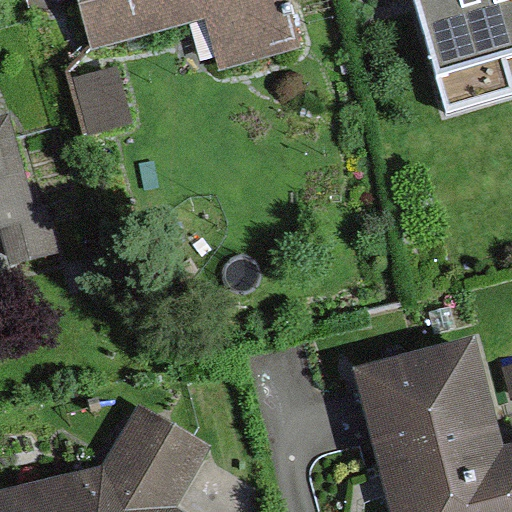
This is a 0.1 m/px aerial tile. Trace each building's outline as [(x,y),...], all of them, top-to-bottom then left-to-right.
[(86,0),(101,55),(207,27),(220,77),(300,56),(285,0),(86,0)] [(511,103),(511,0),(410,0),(446,121),(511,103)] [(88,141),(139,128),(123,69),(72,83),(88,141)] [(0,249),(7,276),(64,260),(50,208),(35,212),(9,118),(0,120),(0,249)] [(511,511),(511,430),(495,357),(381,383),(409,511),(511,511)] [(104,482),(3,511),(178,511),(209,455),(141,416),(104,482)]
